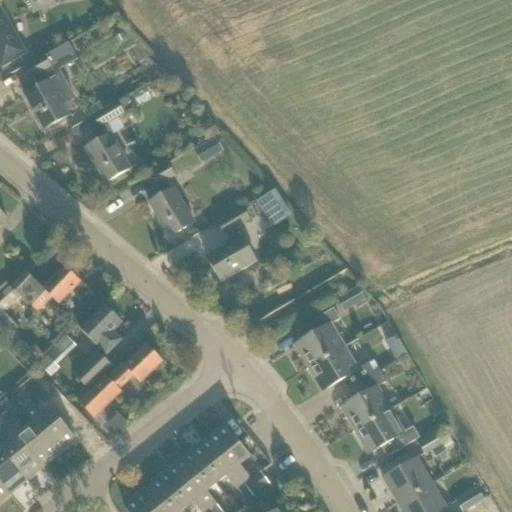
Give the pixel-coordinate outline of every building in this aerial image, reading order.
[(25,54),(0,11),(0,65),(1,68),(25,54)] [(56,78),(51,69),(44,57),(25,68),(31,80),(32,79),(37,88),(24,96),(43,131),(68,117),(62,106),(74,100),(60,75),(56,78)] [(133,108),(127,98),(117,104),(117,103),(104,111),(85,122),(92,133),(93,133),(98,142),(85,150),(105,184),(130,170),(110,135),(108,136),(103,127),(124,115),(123,114),(133,108)] [(216,154),(223,150),(215,137),(208,141),(216,154)] [(172,190),(167,181),(174,177),(167,165),(149,176),(155,188),(156,187),(162,196),(148,204),(169,238),(194,224),(173,190),(172,190)] [(260,201),(272,229),(292,220),(280,192),(260,201)] [(240,239),(235,230),(250,221),(243,209),(216,224),(223,236),(224,235),(230,244),(206,258),(220,283),(255,262),(241,238),(240,239)] [(68,295),(80,283),(63,267),(42,289),(24,273),(10,288),(19,296),(37,314),(51,299),(58,306),(59,305),(62,307),(67,306),(71,302),(70,297),(68,295)] [(275,286),(281,282),(273,268),(267,271),(275,286)] [(0,312),(19,296),(10,288),(0,296),(0,329),(7,338),(16,330),(0,312)] [(343,313),(352,308),(345,295),(336,300),(343,313)] [(105,356),(121,341),(112,332),(121,323),(104,306),(79,331),(98,350),(98,349),(105,356)] [(306,371),(344,349),(330,326),(339,321),(333,310),(300,329),(306,339),(292,347),(306,371)] [(33,364),(43,356),(35,346),(25,354),(33,364)] [(139,384),(162,363),(146,346),(123,367),(121,365),(107,378),(105,376),(77,403),(92,419),(121,393),(119,391),(132,377),(139,384)] [(56,366),(64,358),(55,348),(46,357),(53,363),(56,366)] [(347,392),(374,375),(368,365),(357,371),(344,349),(306,371),(320,394),(341,382),(347,392)] [(87,390),(110,367),(97,355),(74,378),(87,390)] [(50,377),(59,369),(56,366),(53,363),(46,357),(38,365),(50,377)] [(352,433),(390,411),(377,388),(386,383),(379,372),(374,375),(347,392),(353,401),(338,410),(352,433)] [(83,421),(60,392),(49,401),(72,430),(83,421)] [(32,423),(58,455),(75,442),(49,410),(39,418),(29,406),(22,411),(32,424),(32,423)] [(390,411),(352,433),(366,457),(380,449),(386,458),(419,439),(412,428),(403,434),(390,411)] [(115,433),(126,424),(118,415),(107,424),(115,433)] [(32,423),(32,424),(22,431),(13,419),(6,425),(42,469),(58,455),(32,423)] [(0,450),(25,482),(42,469),(6,425),(0,429),(0,430),(9,442),(0,449),(0,450)] [(206,440),(242,484),(249,479),(239,467),(249,458),(223,427),(206,440)] [(424,456),(442,446),(435,434),(417,445),(424,456)] [(235,490),(242,484),(206,440),(190,454),(215,485),(225,477),(235,490)] [(25,482),(0,450),(0,484),(9,495),(25,482)] [(220,511),(206,493),(215,485),(190,454),(173,467),(209,511),(220,511)] [(397,505),(431,485),(416,459),(382,480),(397,505)] [(198,511),(209,511),(173,467),(157,480),(182,511),(192,504),(198,511)] [(253,498),(270,485),(260,473),(243,485),(253,498)] [(182,511),(157,480),(140,493),(155,511),(182,511)] [(0,484),(0,502),(9,495),(0,484)] [(431,485),(397,505),(400,511),(443,511),(446,510),(431,485)] [(454,503),(459,511),(465,511),(484,501),(477,489),(454,503)] [(155,511),(140,493),(124,507),(127,511),(155,511)]
